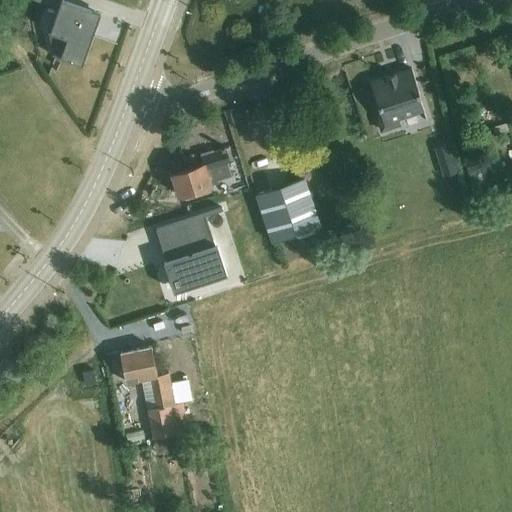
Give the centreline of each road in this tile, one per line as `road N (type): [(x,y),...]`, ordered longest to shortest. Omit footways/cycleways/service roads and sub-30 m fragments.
road 1 (residential): [(127,98),(187,97),(471,0)]
road 2 (tertiary): [(0,316),(67,235),(127,98)]
